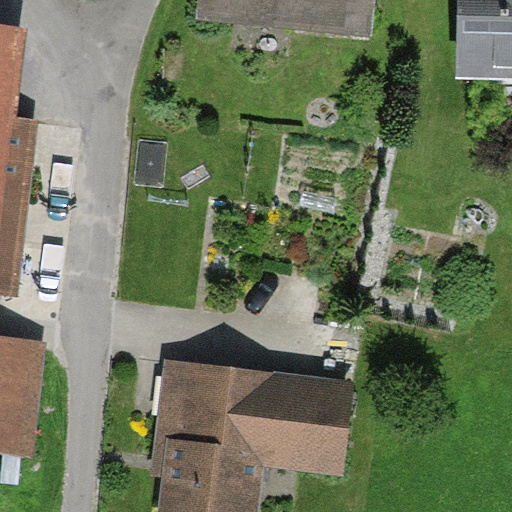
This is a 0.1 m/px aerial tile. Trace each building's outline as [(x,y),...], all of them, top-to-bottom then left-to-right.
[(182,0),(182,9),(357,32),(361,0),(182,0)] [(511,0),(452,0),(454,70),(511,68),(511,0)] [(14,37),(0,34),(0,296),(10,298),(36,120),(2,115),(14,37)] [(42,345),(0,339),(0,448),(28,453),(42,345)] [(346,382),(163,364),(148,511),(252,511),(257,466),(337,474),(346,382)]
